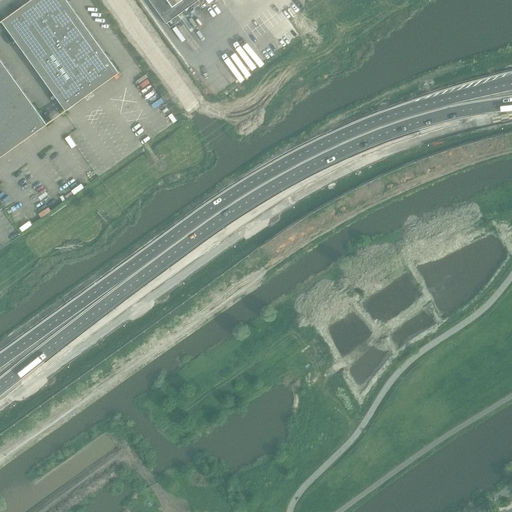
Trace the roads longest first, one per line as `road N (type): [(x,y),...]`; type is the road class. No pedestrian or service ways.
road 1 (primary): [(0,387),(209,228),(312,165),(378,135),(511,104)]
road 2 (primary): [(0,401),(310,187),(406,141),(511,112)]
road 3 (primary): [(511,82),(366,124),(299,155),(0,361)]
road 4 (primary): [(441,66),(279,134),(206,181),(0,348)]
road 5 (primary): [(0,442),(192,302),(380,186)]
road 6 (primary): [(424,0),(370,38),(351,71),(351,139),(368,180),(380,186)]
road 7 (primary): [(380,186),(383,172),(364,118),(371,63),(449,0)]
road 8 (primary): [(380,186),(511,142)]
